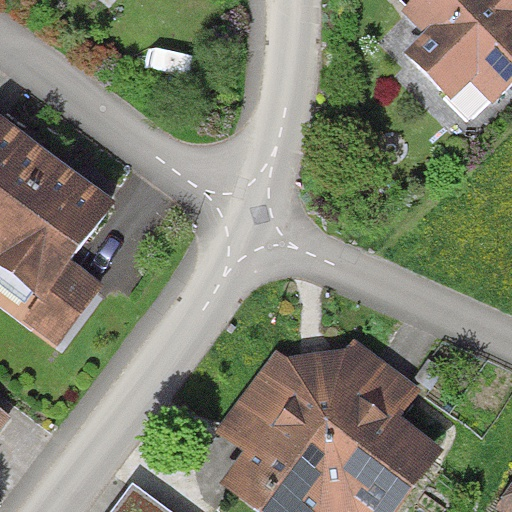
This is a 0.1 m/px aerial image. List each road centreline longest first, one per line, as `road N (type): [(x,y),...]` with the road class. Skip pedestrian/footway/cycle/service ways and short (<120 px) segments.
road 1 (residential): [(247,217),(206,307),(51,511)]
road 2 (residential): [(0,38),(247,217)]
road 3 (residential): [(511,342),(247,217)]
road 4 (residential): [(295,0),(288,107),(247,217)]
